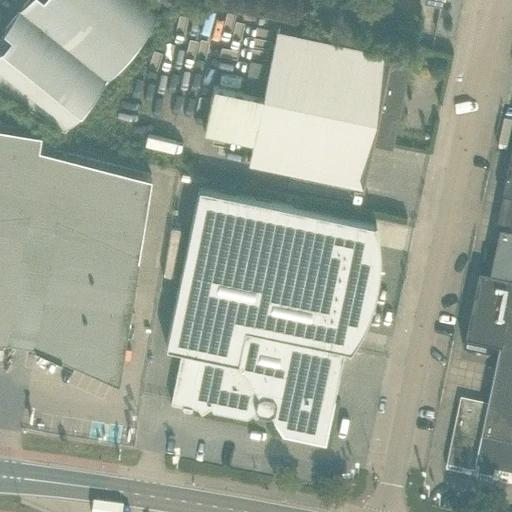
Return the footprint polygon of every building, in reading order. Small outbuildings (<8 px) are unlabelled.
[(24,0),(19,6),(18,7),(18,8),(3,27),(11,33),(0,46),(0,88),(64,129),(157,14),(138,0),(24,0)] [(391,53),(371,49),(276,29),(262,96),(214,85),(204,132),(252,143),(248,162),(363,186),(373,139),(392,143),(409,61),(390,57),(391,53)] [(0,125),(0,332),(6,332),(7,327),(12,327),(15,332),(29,334),(34,331),(38,332),(37,337),(117,373),(119,368),(120,368),(151,176),(38,146),(41,132),(0,125)] [(460,403),(445,471),(477,477),(476,484),(492,488),(493,481),(511,484),(511,153),(500,208),(511,210),(511,238),(510,247),(498,244),(489,286),(478,284),(463,355),(474,357),(498,362),(488,409),(460,403)] [(170,326),(166,345),(182,349),(170,401),(179,403),(197,407),(200,412),(210,406),(212,410),(246,417),(257,410),(258,412),(268,414),(270,413),(274,418),(273,418),(282,432),(325,441),(334,397),(333,396),(344,347),(344,346),(349,324),(361,327),(362,328),(369,311),(375,293),(375,289),(377,284),(379,259),(379,247),(378,247),(365,245),(369,224),(370,223),(370,221),(355,218),(199,186),(170,326)]
